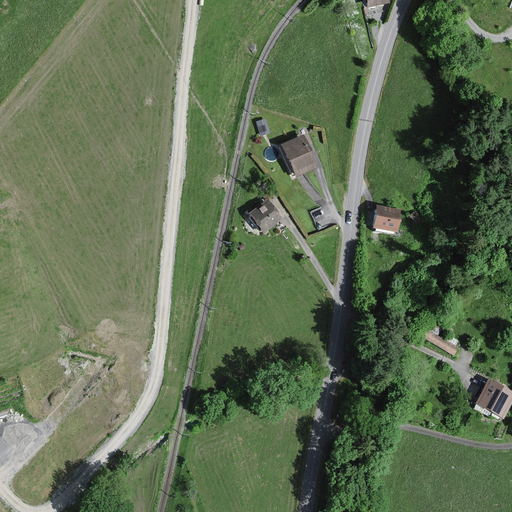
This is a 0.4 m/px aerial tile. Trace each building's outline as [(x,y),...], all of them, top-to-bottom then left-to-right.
[(361,0),(363,8),(385,4),(384,0),(361,0)] [(267,133),(264,120),(256,122),(260,136),(267,133)] [(300,137),(276,147),(290,178),(314,168),(300,137)] [(277,220),(264,202),(246,216),(259,234),(277,220)] [(400,210),(376,206),(373,227),(397,231),(400,210)] [(455,348),(422,330),(418,337),(451,355),(455,348)] [(500,419),(511,398),(484,383),(472,405),(500,419)]
